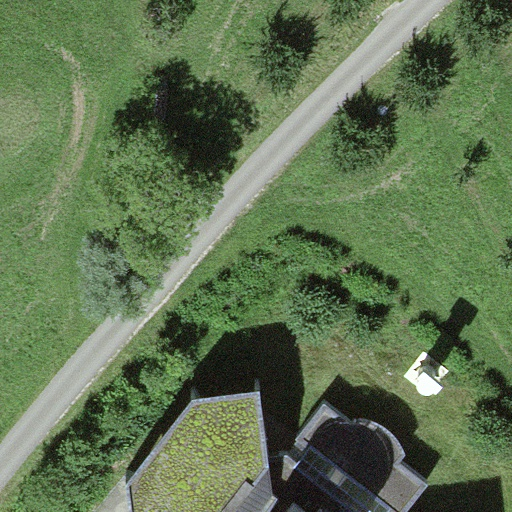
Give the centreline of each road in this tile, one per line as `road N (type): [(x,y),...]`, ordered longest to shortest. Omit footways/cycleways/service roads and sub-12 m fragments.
road 1 (residential): [(0,475),(65,387),(228,207),(434,0)]
road 2 (motorway): [(482,511),(0,98)]
